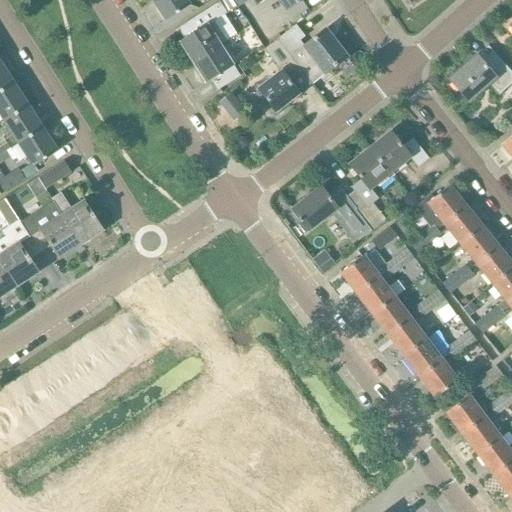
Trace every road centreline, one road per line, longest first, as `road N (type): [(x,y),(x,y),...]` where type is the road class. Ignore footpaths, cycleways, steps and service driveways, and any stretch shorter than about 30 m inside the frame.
road 1 (unclassified): [(469,511),(235,198)]
road 2 (residential): [(152,248),(185,304),(186,346),(170,373),(104,437),(110,511)]
road 3 (residential): [(0,13),(152,248)]
road 4 (unclassified): [(235,198),(198,157),(99,0)]
road 5 (unclassified): [(235,198),(402,71)]
road 6 (unclassified): [(0,351),(152,248)]
road 7 (residential): [(402,71),(511,210)]
